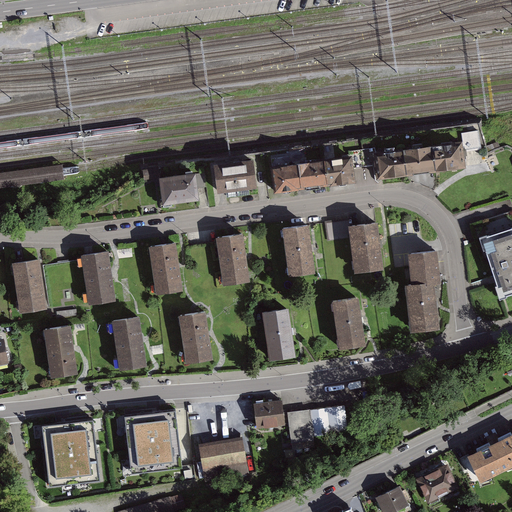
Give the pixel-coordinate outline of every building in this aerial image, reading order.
[(458,133),(462,150),(477,147),(474,130),(458,133)] [(462,167),(458,141),(430,146),(435,172),(462,167)] [(411,177),(435,172),(430,146),(406,151),(411,177)] [(375,163),(372,148),(360,150),(363,165),(375,163)] [(363,165),(360,150),(349,152),(351,167),(363,165)] [(411,177),(406,151),(380,155),(384,182),(411,177)] [(351,181),(346,155),(318,160),(323,187),(351,181)] [(253,189),(248,160),(212,165),(216,194),(253,189)] [(323,187),(318,160),(296,165),(301,191),(323,187)] [(0,186),(65,178),(64,172),(63,162),(0,170),(0,186)] [(279,195),(301,191),(296,165),(274,169),(279,195)] [(198,200),(195,175),(160,179),(163,205),(198,200)] [(332,238),(351,235),(350,226),(349,220),(330,223),(332,238)] [(384,268),(376,222),(350,226),(351,235),(358,272),(384,268)] [(316,272),(307,225),(282,230),(291,277),(316,272)] [(505,300),(511,297),(511,230),(481,240),(502,301),(505,300)] [(246,267),(241,234),(217,238),(224,287),(248,284),(246,267)] [(179,267),(174,242),(147,247),(156,296),(183,291),(179,267)] [(396,268),(410,268),(410,251),(396,250),(396,268)] [(439,283),(436,251),(411,254),(414,285),(434,283),(439,283)] [(113,274),(108,252),(83,257),(93,306),(119,301),(113,274)] [(46,309),(38,260),(14,264),(22,313),(46,309)] [(436,305),(434,283),(414,285),(408,286),(412,332),(438,330),(436,305)] [(362,322),(357,298),(332,302),(340,349),(366,344),(362,322)] [(292,332),(288,308),(262,312),(269,360),(295,356),(292,332)] [(209,336),(205,311),(180,316),(188,363),(213,359),(209,336)] [(144,341),(140,317),(114,322),(123,371),(149,366),(144,341)] [(79,373),(70,326),(43,331),(52,378),(79,373)] [(2,340),(0,340),(0,364),(9,362),(2,340)] [(285,427),(283,400),(253,403),(255,430),(285,427)] [(353,436),(349,404),(287,411),(291,443),(353,436)] [(176,416),(125,422),(132,477),(183,471),(176,416)] [(100,482),(94,425),(45,430),(51,487),(100,482)] [(511,466),(511,432),(471,454),(485,480),(511,466)] [(251,469),(245,436),(197,445),(202,477),(251,469)] [(445,462),(414,479),(427,503),(458,486),(445,462)] [(396,487),(372,500),(378,511),(390,511),(405,505),(396,487)] [(172,511),(177,511),(173,493),(122,507),(123,511),(172,511)] [(359,511),(354,502),(341,509),(342,511),(359,511)]
